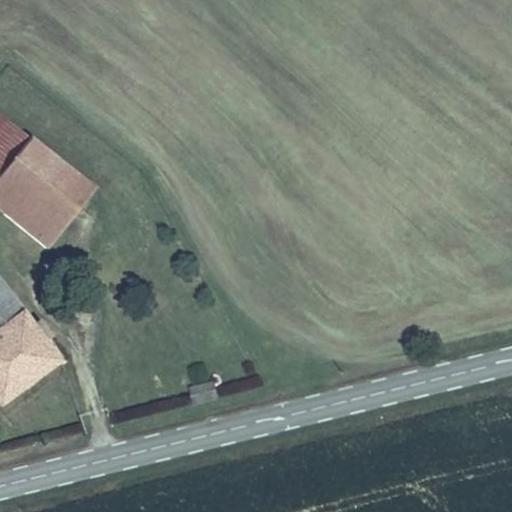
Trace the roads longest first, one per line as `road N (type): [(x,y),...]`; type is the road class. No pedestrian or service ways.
road 1 (secondary): [(0,485),(511,360)]
road 2 (unknown): [(131,453),(96,336),(0,243)]
